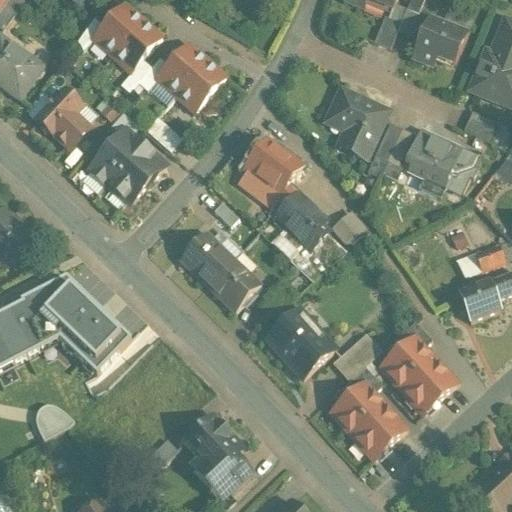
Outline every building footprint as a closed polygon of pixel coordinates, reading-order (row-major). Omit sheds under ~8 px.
[(399,0),(347,0),(346,5),(364,12),(367,4),(394,15),(399,0)] [(428,0),(414,0),(409,15),(421,19),(428,0)] [(11,2),(0,17),(0,33),(5,37),(23,10),(11,2)] [(126,11),(95,45),(133,79),(163,44),(126,11)] [(401,28),(386,21),(375,48),(391,54),(401,28)] [(468,37),(430,22),(413,63),(434,71),(438,62),(455,69),(468,37)] [(511,27),(506,25),(492,59),(487,57),(479,77),(494,83),(490,92),(502,97),(498,106),(511,111),(511,27)] [(44,72),(0,41),(0,89),(21,105),(35,86),(30,82),(38,70),(43,74),(44,72)] [(92,48),(83,41),(77,51),(84,57),(92,48)] [(227,84),(189,50),(159,85),(197,119),(227,84)] [(147,81),(140,89),(149,96),(156,88),(147,81)] [(130,82),(122,91),(131,99),(139,90),(130,82)] [(390,116),(342,94),(327,127),(357,141),(349,157),(367,165),(390,116)] [(65,96),(38,125),(55,142),(56,141),(72,156),(92,135),(76,120),(82,113),(65,96)] [(124,119),(100,97),(90,108),(114,129),(124,119)] [(500,129),(473,117),(464,136),(492,149),(500,129)] [(183,145),(158,123),(147,136),(172,158),(183,145)] [(391,128),(376,161),(388,166),(403,134),(391,128)] [(403,134),(388,166),(399,172),(414,139),(413,139),(403,134)] [(126,136),(92,175),(93,176),(92,178),(106,190),(118,200),(119,199),(131,210),(148,191),(150,192),(167,173),(126,136)] [(454,153),(420,138),(412,156),(417,159),(411,172),(426,179),(420,194),(441,204),(447,191),(464,198),(471,183),(474,185),(479,173),(473,170),(478,161),(455,150),(454,153)] [(303,173),(268,146),(246,175),(250,177),(241,190),(257,201),(270,212),(280,200),(281,201),(289,191),(303,173)] [(305,203),(303,205),(295,196),(295,195),(289,191),(281,201),(280,200),(270,212),(266,216),(287,239),(283,243),(297,256),(288,265),(313,289),(347,258),(321,233),(329,225),(305,203)] [(240,224),(223,209),(215,217),(232,233),(240,224)] [(35,247),(4,216),(0,219),(0,261),(10,272),(35,247)] [(235,266),(207,240),(182,266),(209,292),(235,266)] [(500,251),(476,260),(482,276),(506,267),(500,251)] [(262,293),(235,266),(209,292),(237,319),(262,293)] [(511,278),(491,287),(499,306),(511,300),(511,278)] [(97,381),(132,345),(67,283),(21,307),(22,309),(5,319),(0,321),(0,376),(60,346),(97,381)] [(491,285),(459,297),(462,305),(466,314),(471,328),(503,316),(499,306),(491,287),(491,285)] [(284,288),(261,311),(275,324),(299,302),(284,288)] [(462,305),(456,307),(459,316),(466,314),(462,305)] [(301,317),(269,346),(304,385),(336,356),(301,317)] [(434,347),(416,328),(397,345),(405,353),(415,344),(425,355),(434,347)] [(425,355),(415,344),(405,353),(383,374),(425,420),(457,391),(425,355)] [(366,349),(343,370),(355,383),(366,373),(378,362),(366,349)] [(384,392),(366,373),(355,383),(348,390),(356,399),(365,390),(374,400),(384,392)] [(374,400),(365,390),(356,399),(333,419),(375,465),(407,436),(374,400)] [(40,438),(45,447),(69,434),(75,428),(66,420),(58,413),(52,411),(45,412),(40,414),(37,421),(37,423),(38,431),(40,438)] [(244,456),(213,423),(188,446),(205,465),(200,470),(213,484),(237,462),(244,456)] [(168,446),(144,468),(155,479),(179,457),(168,446)] [(511,457),(511,456),(498,468),(501,472),(466,504),(473,511),(510,511),(511,511),(511,457)] [(237,462),(213,484),(223,494),(219,498),(223,501),(220,504),(222,505),(251,477),(237,462)]
